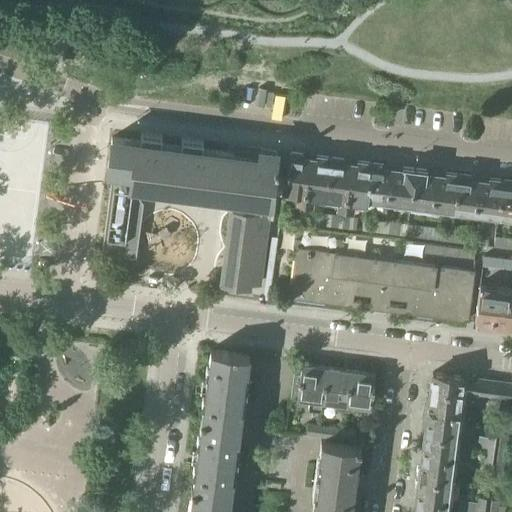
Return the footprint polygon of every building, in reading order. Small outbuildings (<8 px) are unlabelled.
[(281,190),(283,190),(288,159),(276,158),(276,150),(240,146),(239,154),(123,138),(119,170),(117,188),(110,187),(105,223),(126,226),(138,217),(140,202),(130,191),(132,183),(236,196),(270,199),(271,193),(280,195),(281,190)] [(313,194),(325,196),(330,157),(317,156),(317,158),(303,156),(303,154),(289,152),(288,159),(283,190),(296,192),(295,199),(312,202),(313,194)] [(367,201),(367,197),(371,163),(358,161),(357,163),(343,162),(343,159),(330,157),(325,196),(337,197),(336,205),(353,207),(354,199),(367,201)] [(367,197),(411,203),(415,168),(403,167),(403,169),(383,167),(384,164),(371,163),(367,197)] [(411,203),(455,209),(459,174),(447,173),(446,175),(427,172),(427,170),(415,168),(411,203)] [(455,209),(499,215),(503,180),(490,178),(490,181),(470,178),(470,176),(459,174),(455,209)] [(499,215),(511,216),(511,181),(503,180),(499,215)] [(274,200),(270,199),(236,196),(233,212),(230,212),(221,283),(249,287),(250,281),(259,283),(267,217),(271,218),(274,200)] [(299,221),(356,228),(357,219),(300,211),(299,221)] [(279,224),(291,226),(292,214),(280,212),(279,224)] [(362,229),(487,245),(488,235),(363,219),(362,229)] [(116,254),(117,253),(119,236),(104,234),(102,246),(101,252),(116,254)] [(492,246),(500,247),(501,237),(494,236),(492,246)] [(500,247),(511,248),(511,238),(501,237),(500,247)] [(405,312),(466,320),(472,270),(296,247),(289,297),(350,305),(352,293),(371,295),(370,303),(371,304),(372,303),(386,304),(385,306),(387,306),(388,297),(407,299),(405,312)] [(482,264),(511,267),(511,258),(484,255),(482,264)] [(475,321),(511,325),(511,287),(480,283),(475,321)] [(209,385),(209,388),(241,392),(244,370),(246,370),(248,356),(249,356),(249,354),(235,353),(236,351),(233,351),(232,352),(210,349),(210,351),(208,365),(206,365),(205,373),(207,374),(205,384),(209,385)] [(320,410),(322,401),(326,366),(301,363),(300,373),(293,372),(290,397),(309,399),(308,409),(320,410)] [(326,366),(322,401),(345,404),(350,370),(326,366)] [(374,373),(350,370),(345,404),(370,407),(372,391),(373,386),(374,373)] [(461,391),(503,397),(505,382),(432,372),(429,394),(426,394),(424,409),(458,414),(461,391)] [(511,398),(511,382),(505,382),(503,397),(511,398)] [(200,418),(200,419),(218,421),(220,406),(239,408),(241,392),(209,388),(208,393),(204,393),(204,395),(202,395),(201,404),(203,404),(201,418),(200,418)] [(220,406),(218,421),(239,424),(241,409),(239,408),(220,406)] [(454,447),(458,414),(424,409),(422,424),(425,425),(423,443),(454,447)] [(200,454),(200,458),(232,462),(235,439),(216,437),(218,421),(200,419),(200,421),(201,421),(199,434),(197,434),(196,442),(198,443),(197,453),(200,454)] [(239,424),(218,421),(216,437),(235,439),(237,439),(239,424)] [(306,435),(320,436),(321,426),(307,424),(306,435)] [(327,437),(341,439),(343,428),(329,427),(327,437)] [(343,428),(341,439),(354,441),(355,430),(343,428)] [(496,432),(489,431),(488,437),(487,439),(494,440),(496,432)] [(500,432),(499,441),(506,442),(507,433),(500,432)] [(494,440),(487,439),(488,437),(478,436),(477,448),(486,449),(486,447),(493,448),(494,440)] [(337,459),(339,443),(321,441),(320,442),(321,442),(319,457),(321,457),(337,459)] [(506,442),(499,441),(498,449),(505,450),(506,442)] [(318,478),(354,483),(359,448),(360,448),(360,446),(355,445),(339,443),(337,459),(321,457),(318,478)] [(450,481),(454,447),(423,443),(420,465),(417,466),(416,472),(419,474),(418,477),(450,481)] [(493,448),(486,447),(486,449),(485,455),(492,456),(493,448)] [(498,449),(497,457),(504,458),(505,450),(498,449)] [(492,456),(485,455),(484,463),(491,464),(492,456)] [(497,457),(496,465),(503,466),(504,458),(497,457)] [(191,487),(191,488),(210,491),(212,475),(230,477),(232,462),(200,458),(199,462),(195,462),(195,465),(193,464),(192,473),(194,473),(192,487),(191,487)] [(491,464),(484,463),(483,471),(490,472),(491,464)] [(496,465),(494,473),(502,474),(503,466),(496,465)] [(502,474),(494,473),(493,486),(503,488),(505,474),(502,474)] [(212,475),(210,491),(230,493),(232,478),(230,477),(212,475)] [(423,511),(445,511),(450,481),(418,477),(415,479),(414,485),(417,487),(414,511),(423,511)] [(329,511),(350,511),(354,483),(318,478),(316,496),(332,497),(329,511)] [(225,511),(226,508),(208,506),(210,491),(191,488),(191,490),(192,490),(190,503),(188,503),(187,511),(189,511),(188,511),(225,511)] [(230,493),(210,491),(208,506),(226,508),(228,508),(230,493)] [(312,511),(322,511),(329,511),(332,497),(316,496),(314,495),(312,511)] [(477,505),(485,506),(486,498),(479,497),(478,503),(477,505)] [(490,507),(497,508),(497,505),(498,500),(491,499),(490,507)] [(476,511),(477,505),(478,503),(467,501),(465,511),(476,511)]
